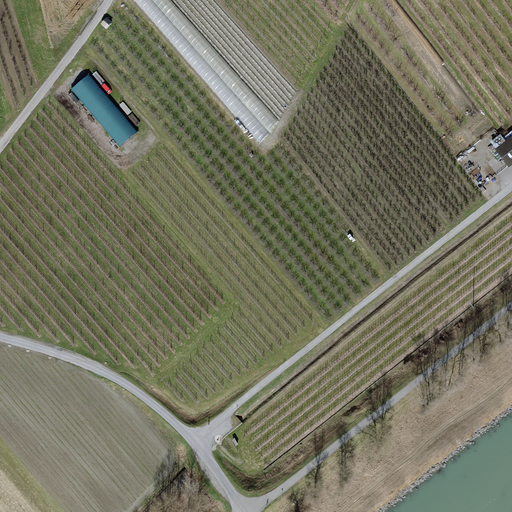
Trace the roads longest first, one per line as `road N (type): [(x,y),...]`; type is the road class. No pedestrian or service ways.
road 1 (track): [(192,439),(511,188)]
road 2 (track): [(251,511),(511,305)]
road 3 (unclassified): [(0,340),(54,351),(145,399),(192,439),(245,511)]
road 4 (residential): [(107,0),(0,146)]
